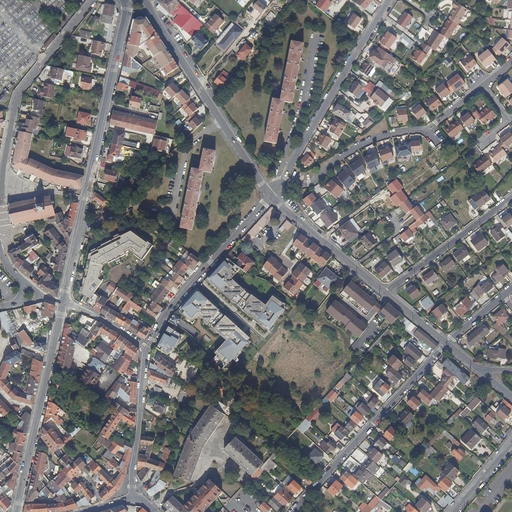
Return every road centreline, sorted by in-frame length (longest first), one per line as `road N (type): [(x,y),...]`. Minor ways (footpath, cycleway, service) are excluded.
road 1 (secondary): [(126,0),(64,301)]
road 2 (residential): [(270,199),(144,0)]
road 3 (unclassified): [(483,85),(420,130),(364,140),(308,183),(279,190)]
road 4 (residential): [(291,511),(446,344)]
road 5 (residential): [(0,196),(17,98),(95,0)]
road 6 (residential): [(387,0),(279,190)]
road 7 (secondary): [(64,301),(16,511)]
road 8 (residential): [(270,199),(183,293),(146,349)]
road 9 (residential): [(383,292),(511,197)]
road 10 (residential): [(315,39),(279,190)]
road 11 (residential): [(146,349),(132,497)]
road 12 (residential): [(270,199),(383,292)]
